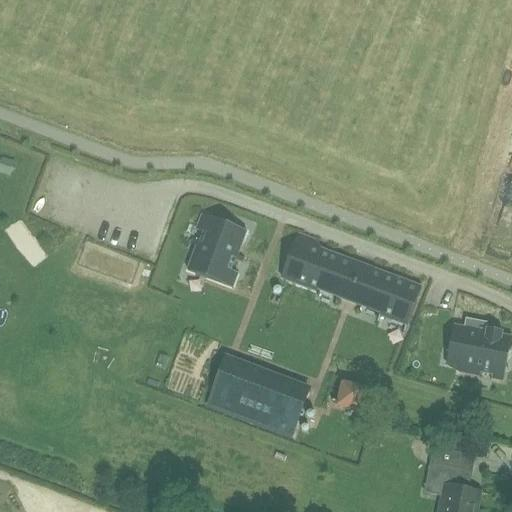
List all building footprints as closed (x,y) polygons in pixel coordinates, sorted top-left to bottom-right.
[(246,231),(201,215),(185,274),(203,289),(232,290),(239,274),(234,273),(238,262),(246,231)] [(297,237),(277,284),(406,330),(423,290),(319,254),(316,243),(297,237)] [(296,371),(310,334),(254,313),(240,350),(296,371)] [(453,330),(446,370),(503,384),(511,341),(486,335),(486,327),(464,322),(464,331),(453,330)] [(178,344),(141,329),(126,366),(163,381),(178,344)] [(371,399),(385,362),(329,341),(315,378),(371,399)] [(232,360),(227,374),(291,399),(296,384),(232,360)] [(400,376),(393,399),(418,407),(426,384),(400,376)] [(280,431),(291,400),(227,377),(216,408),(280,431)] [(399,414),(377,410),(374,424),(378,425),(370,463),(391,467),(391,464),(403,466),(402,470),(414,472),(423,429),(413,427),(413,423),(398,420),(399,414)] [(196,479),(199,472),(247,490),(262,451),(184,421),(166,467),(196,479)] [(476,511),(480,495),(459,491),(464,471),(430,464),(423,496),(442,500),(439,511),(476,511)] [(294,511),(313,511),(322,493),(297,483),(286,508),(294,511)]
